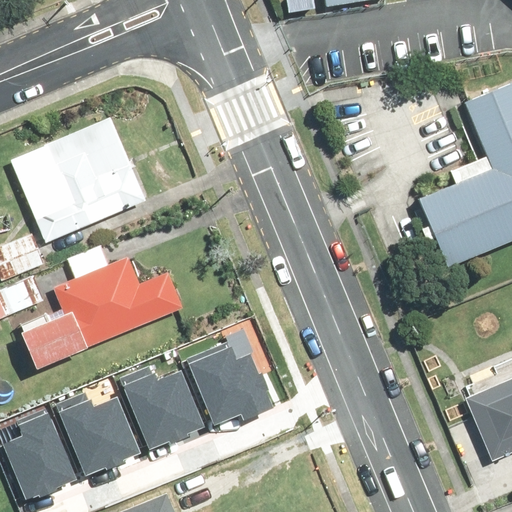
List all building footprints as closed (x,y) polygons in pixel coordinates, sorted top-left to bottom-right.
[(400,179),(428,252),(511,220),(511,87),(504,65),(443,89),(468,153),(400,179)] [(48,146),(4,164),(39,247),(143,203),(129,170),(98,183),(86,155),(57,168),(48,146)] [(5,333),(26,383),(182,318),(164,274),(141,283),(130,256),(107,265),(99,246),(60,263),(68,283),(46,292),(55,312),(5,333)] [(0,288),(0,318),(44,303),(34,277),(0,288)] [(230,338),(186,356),(211,418),(242,406),(244,413),(271,402),(249,348),(236,353),(230,338)] [(201,422),(180,371),(160,379),(153,363),(122,376),(150,443),(201,422)] [(511,378),(458,401),(488,471),(511,460),(511,378)] [(139,446),(117,396),(97,404),(90,388),(59,401),(87,468),(139,446)] [(23,432),(3,440),(24,491),(76,470),(47,403),(16,416),(23,432)] [(169,511),(162,495),(120,511),(169,511)]
